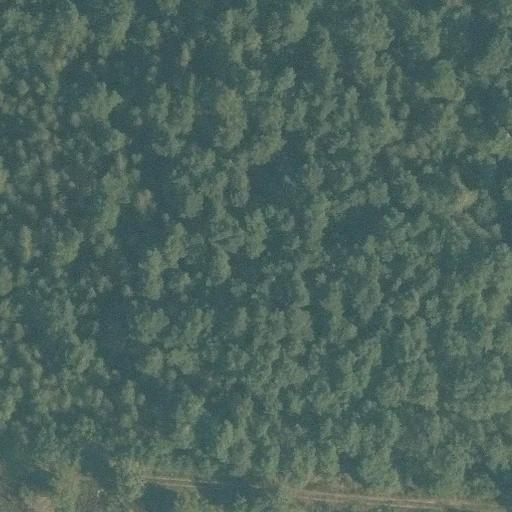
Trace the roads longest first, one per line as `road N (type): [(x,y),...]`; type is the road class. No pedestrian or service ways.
road 1 (track): [(0,464),(511,507)]
road 2 (track): [(473,0),(511,243)]
